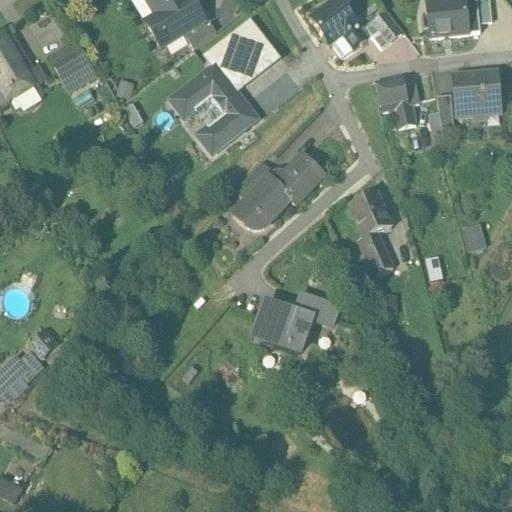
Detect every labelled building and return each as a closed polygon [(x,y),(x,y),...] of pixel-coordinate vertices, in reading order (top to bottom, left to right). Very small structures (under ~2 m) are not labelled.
[(145,0),(157,19),(187,0),(145,0)] [(188,0),(157,19),(146,26),(161,51),(184,38),(203,26),(205,25),(189,0),(188,0)] [(338,1),(309,22),(329,50),(343,40),(353,55),(368,44),(357,30),(358,29),(338,1)] [(489,3),(476,4),(478,27),(491,25),(489,3)] [(465,5),(427,9),(430,42),(479,37),(478,27),(476,4),(475,4),(475,5),(465,6),(465,5)] [(385,17),(373,26),(390,47),(402,38),(385,17)] [(203,26),(184,38),(194,54),(216,37),(210,27),(205,30),(203,26)] [(250,26),(205,61),(213,71),(233,97),(236,96),(264,73),(254,61),(268,50),(250,26)] [(9,31),(0,36),(0,106),(2,110),(8,106),(47,82),(39,69),(33,72),(9,31)] [(75,46),(49,62),(67,92),(93,76),(75,46)] [(236,96),(233,97),(213,71),(174,101),(173,102),(173,109),(184,123),(211,103),(224,119),(197,140),(212,159),(257,123),(236,96)] [(496,78),(453,82),(457,121),(474,119),(474,123),(486,122),(485,118),(500,117),(496,78)] [(402,81),(375,87),(382,116),(395,114),(411,109),(419,107),(415,89),(404,91),(402,81)] [(451,99),(436,101),(439,116),(442,132),(453,131),(451,99)] [(411,109),(395,114),(399,133),(416,129),(411,109)] [(439,116),(428,119),(433,139),(443,138),(442,132),(439,116)] [(302,161),(284,179),(282,178),(277,177),(272,178),(268,182),(275,189),(260,205),(252,198),(246,205),(233,218),(245,229),(248,231),(252,232),(256,233),(260,232),(264,231),(267,228),(270,225),(270,226),(290,204),(295,209),(323,180),(302,161)] [(268,182),(258,173),(243,189),(252,198),(260,205),(275,189),(268,182)] [(44,186),(32,193),(28,196),(32,202),(36,200),(39,205),(51,198),(44,186)] [(252,198),(243,189),(237,197),(246,205),(252,198)] [(377,198),(349,209),(363,243),(358,245),(368,269),(388,260),(378,237),(391,232),(377,198)] [(482,208),(467,212),(471,227),(486,223),(482,208)] [(480,228),(463,232),(469,256),(486,251),(480,228)] [(388,260),(368,269),(373,279),(392,271),(388,260)] [(338,312),(301,299),(295,316),(312,322),(312,323),(332,330),(338,312)] [(295,316),(265,306),(254,339),(301,355),(312,323),(312,322),(295,316)] [(48,334),(40,334),(34,339),(33,347),(41,355),(55,343),(48,334)] [(16,355),(0,368),(0,390),(37,358),(30,350),(20,359),(16,355)]
